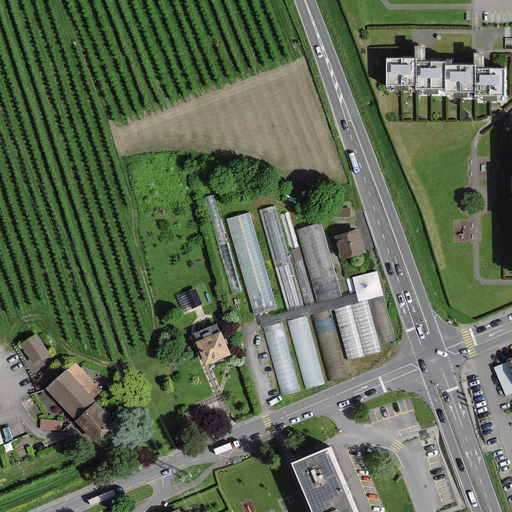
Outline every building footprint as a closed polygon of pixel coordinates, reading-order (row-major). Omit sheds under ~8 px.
[(479,92),(505,92),(505,69),(481,69),(477,69),(477,66),(447,66),(447,62),(422,62),(419,62),(419,57),(389,57),(389,83),(419,83),(419,88),(449,88),(449,90),(479,90),(479,92)] [(234,292),(242,290),(214,197),(206,199),(234,292)] [(302,305),(275,206),(261,210),(289,309),(302,305)] [(350,216),(350,208),(332,208),(332,217),(350,216)] [(314,302),(289,212),(281,215),(306,304),(314,302)] [(276,306),(249,213),(229,219),(256,312),(276,306)] [(341,295),(321,223),(299,230),(319,301),(341,295)] [(366,251),(359,230),(336,236),(343,258),(366,251)] [(201,304),(196,291),(181,297),(186,310),(201,304)] [(396,340),(385,296),(337,309),(350,359),(380,351),(378,344),(396,340)] [(347,374),(330,311),(313,315),(330,379),(347,374)] [(323,383),(306,317),(290,321),(307,387),(323,383)] [(299,390),(282,325),(265,329),(283,394),(299,390)] [(39,332),(21,343),(34,365),(52,353),(39,332)] [(230,354),(221,333),(199,342),(207,363),(230,354)] [(511,358),(495,366),(507,394),(511,391),(511,358)] [(100,391),(76,365),(50,388),(98,439),(115,422),(92,398),(100,391)] [(61,421),(42,419),(41,428),(60,430),(61,421)] [(296,461),(313,502),(348,488),(331,446),(296,461)] [(317,511),(358,511),(348,488),(313,502),(317,511)]
